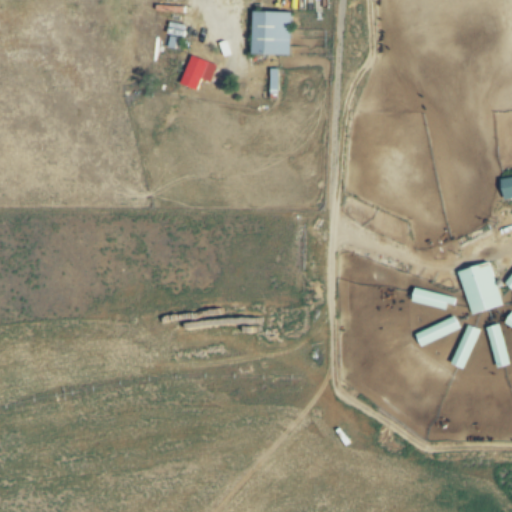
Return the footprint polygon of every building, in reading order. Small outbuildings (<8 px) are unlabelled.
[(253,10),(290,11),(289,55),(252,54),(253,10)] [(169,35),(177,36),(175,49),(167,48),(169,35)] [(191,55),(218,65),(211,82),(202,79),(198,90),(180,84),(191,55)] [(269,68),(278,68),(278,94),(269,94),(269,68)] [(511,197),(504,199),(501,178),(511,176),(511,197)] [(456,271),(487,261),(501,305),(470,315),(456,271)] [(511,273),(511,291),(503,284),(511,273)] [(411,300),(415,287),(456,299),(452,311),(411,300)] [(511,311),(511,330),(502,324),(511,311)] [(453,315),(459,327),(421,346),(415,334),(453,315)] [(498,323),(510,363),(497,367),(485,327),(498,323)] [(466,325),(480,331),(464,369),(450,363),(466,325)]
